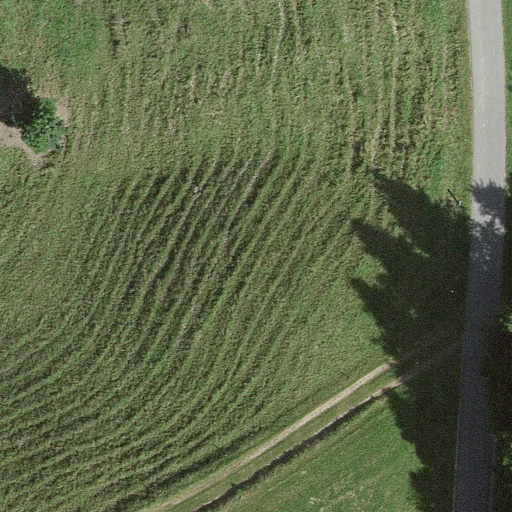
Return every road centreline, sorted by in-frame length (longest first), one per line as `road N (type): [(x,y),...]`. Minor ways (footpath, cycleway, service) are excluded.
road 1 (unclassified): [(486,0),(489,177),(472,511)]
road 2 (track): [(484,313),(179,511)]
